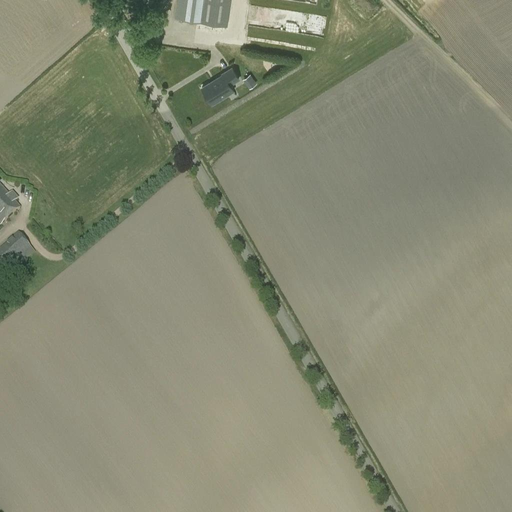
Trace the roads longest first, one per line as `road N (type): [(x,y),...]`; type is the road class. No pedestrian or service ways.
road 1 (tertiary): [(398,511),(99,0)]
road 2 (unknown): [(189,152),(68,253),(43,250),(21,219)]
